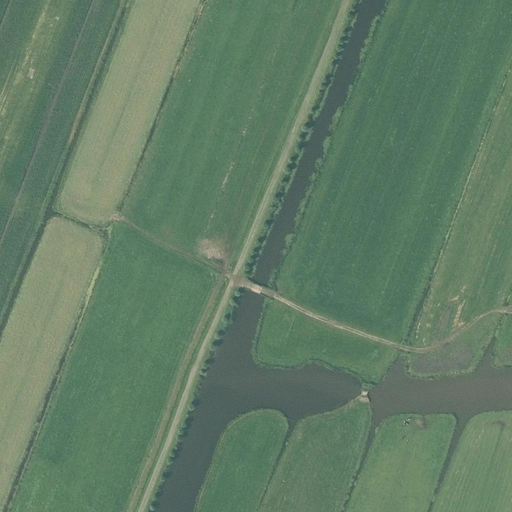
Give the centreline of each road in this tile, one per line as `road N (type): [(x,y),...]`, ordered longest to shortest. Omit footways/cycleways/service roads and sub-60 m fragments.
road 1 (track): [(511,311),(499,308),(438,346),(399,347),(66,201),(139,0)]
road 2 (track): [(141,511),(346,0)]
